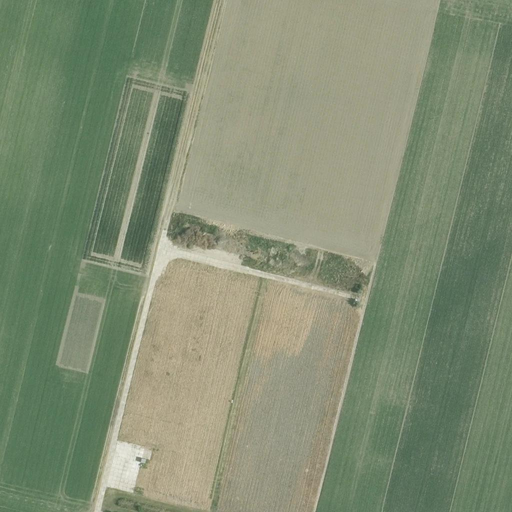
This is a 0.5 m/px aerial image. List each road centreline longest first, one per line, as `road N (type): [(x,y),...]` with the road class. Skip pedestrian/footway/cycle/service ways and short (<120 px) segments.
road 1 (track): [(98,511),(160,245),(359,298)]
road 2 (track): [(160,245),(219,0)]
